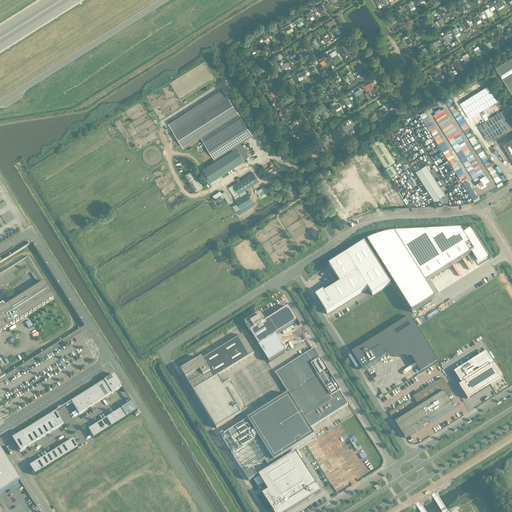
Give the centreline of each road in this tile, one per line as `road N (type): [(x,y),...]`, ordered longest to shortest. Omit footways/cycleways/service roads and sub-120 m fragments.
road 1 (unclassified): [(277,278),(162,352),(259,511)]
road 2 (unclassified): [(411,456),(292,269)]
road 3 (unclassified): [(277,278),(394,466)]
road 4 (unclassified): [(478,208),(372,220),(292,269)]
road 5 (unclassified): [(112,360),(30,232),(0,251)]
road 6 (unclassified): [(207,511),(132,393)]
